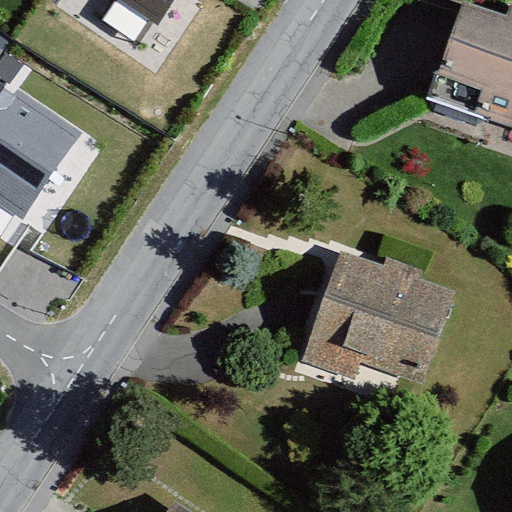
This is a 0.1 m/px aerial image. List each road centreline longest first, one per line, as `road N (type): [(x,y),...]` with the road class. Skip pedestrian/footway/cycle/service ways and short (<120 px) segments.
road 1 (tertiary): [(77,380),(327,0)]
road 2 (tertiary): [(0,495),(77,380)]
